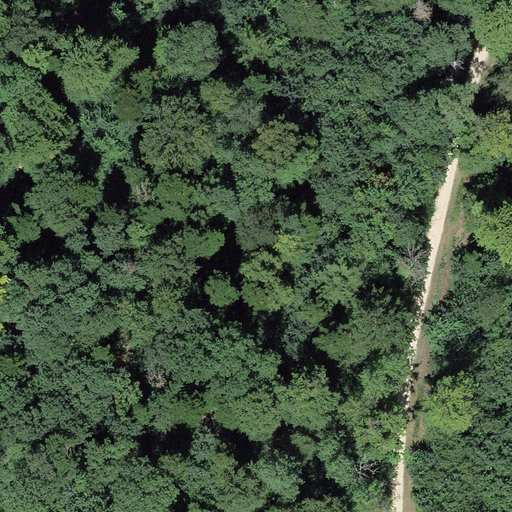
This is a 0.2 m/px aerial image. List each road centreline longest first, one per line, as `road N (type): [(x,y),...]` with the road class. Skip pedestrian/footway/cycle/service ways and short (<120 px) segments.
road 1 (track): [(501,0),(425,275),(403,422),(400,511)]
road 2 (track): [(82,0),(0,206)]
